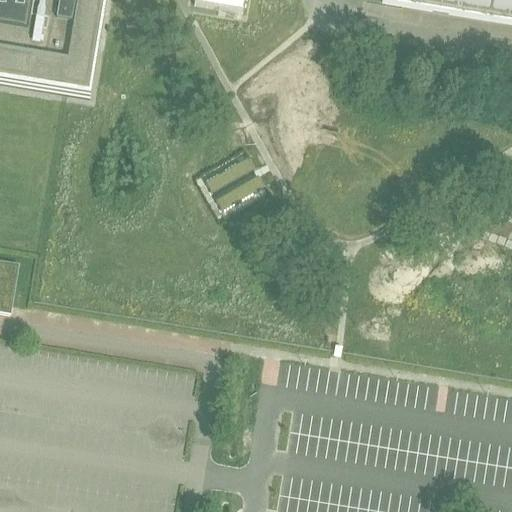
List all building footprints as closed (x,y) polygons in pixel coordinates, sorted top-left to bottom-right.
[(0,0),(0,85),(89,100),(105,0),(0,0)] [(511,0),(385,0),(385,3),(511,23),(511,0)] [(355,189),(258,10),(212,34),(309,214),(355,189)] [(211,197),(253,173),(246,161),(204,184),(211,197)] [(214,202),(221,214),(263,191),(256,179),(214,202)] [(0,315),(10,317),(19,267),(0,263),(0,315)]
